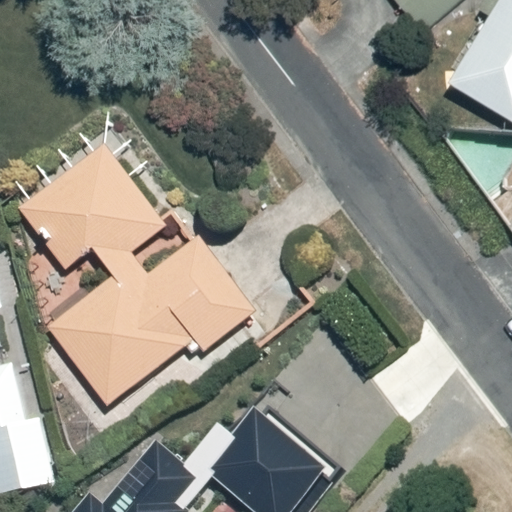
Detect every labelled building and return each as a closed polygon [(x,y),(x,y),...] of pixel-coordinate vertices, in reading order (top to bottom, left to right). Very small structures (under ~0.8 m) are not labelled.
[(404,0),(428,30),(466,0),(404,0)] [(495,14),(456,80),(511,113),(511,0),(487,0),(483,7),(495,14)] [(111,133),(23,199),(73,266),(98,247),(116,271),(52,319),(115,404),(194,345),(201,354),(261,309),(180,200),(168,209),(111,133)] [(2,217),(0,217),(0,426),(35,421),(25,358),(8,361),(5,343),(10,342),(5,307),(15,306),(2,217)] [(286,450),(239,412),(197,463),(161,434),(107,501),(94,490),(75,511),(195,511),(196,511),(190,506),(213,478),(244,503),(286,450)]
